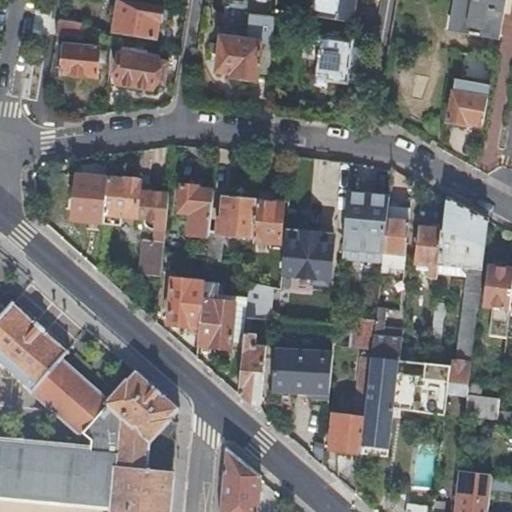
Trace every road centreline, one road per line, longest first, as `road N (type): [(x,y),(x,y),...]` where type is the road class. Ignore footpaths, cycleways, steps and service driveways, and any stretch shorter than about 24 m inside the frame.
road 1 (residential): [(177,127),(392,151),(511,209)]
road 2 (residential): [(0,215),(205,392)]
road 3 (residential): [(205,392),(340,511)]
road 4 (residential): [(0,149),(177,127)]
road 5 (residential): [(177,127),(198,0)]
road 6 (residential): [(19,0),(0,119)]
road 7 (residential): [(205,392),(194,511)]
